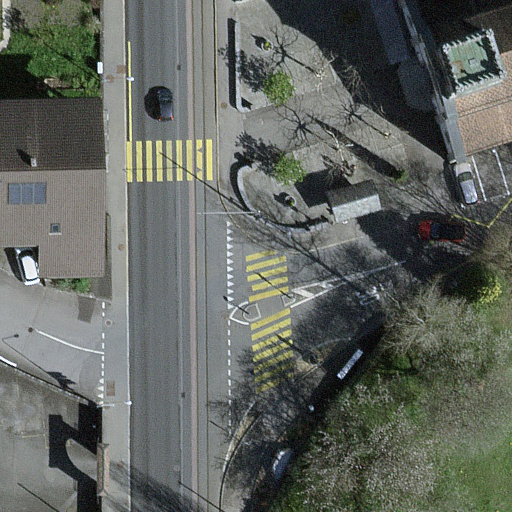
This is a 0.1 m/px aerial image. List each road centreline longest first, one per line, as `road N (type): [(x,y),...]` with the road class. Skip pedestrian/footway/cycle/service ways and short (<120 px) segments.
road 1 (primary): [(161,276),(155,0)]
road 2 (residential): [(160,352),(210,353),(287,337),(364,273)]
road 3 (residential): [(364,273),(161,276)]
road 4 (residential): [(160,364),(0,314)]
road 5 (residential): [(511,227),(364,273)]
road 6 (primary): [(160,511),(160,364)]
